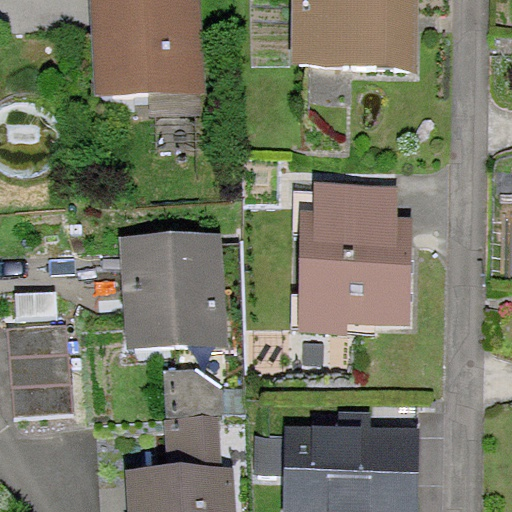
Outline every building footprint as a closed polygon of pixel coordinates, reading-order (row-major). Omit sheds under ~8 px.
[(200,0),(92,0),(93,12),(96,97),(203,94),(200,0)] [(418,0),(296,0),(296,68),(418,70),(418,22),(418,0)] [(347,322),(412,324),(414,217),(399,216),(400,186),(313,184),(313,216),(304,215),(301,334),(347,335),(347,322)] [(220,235),(122,241),(128,350),(226,345),(220,235)] [(9,329),(13,418),(75,415),(71,326),(9,329)] [(168,373),(172,473),(226,472),(223,390),(200,372),(168,373)] [(317,434),(289,433),(286,511),(416,511),(419,437),(371,436),(372,417),(317,416),(317,434)] [(172,473),(131,475),(132,511),(239,511),(238,471),(226,472),(172,473)]
